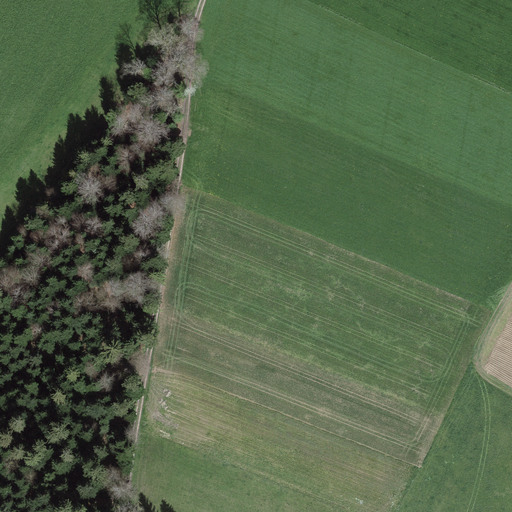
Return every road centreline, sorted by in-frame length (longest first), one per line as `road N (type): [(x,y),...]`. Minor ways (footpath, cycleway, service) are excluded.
road 1 (track): [(126,511),(203,0)]
road 2 (track): [(511,390),(492,379),(479,354),(511,292)]
